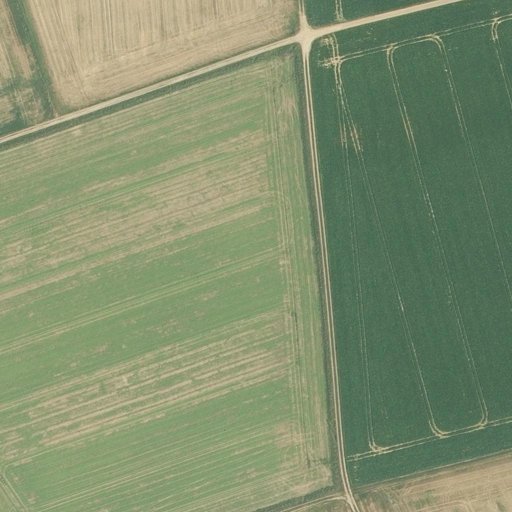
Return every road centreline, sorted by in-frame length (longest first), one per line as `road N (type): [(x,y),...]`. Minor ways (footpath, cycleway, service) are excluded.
road 1 (track): [(303,0),(340,453),(356,511)]
road 2 (track): [(449,0),(307,35),(0,141)]
road 3 (track): [(291,511),(511,453)]
road 4 (track): [(14,0),(58,121)]
